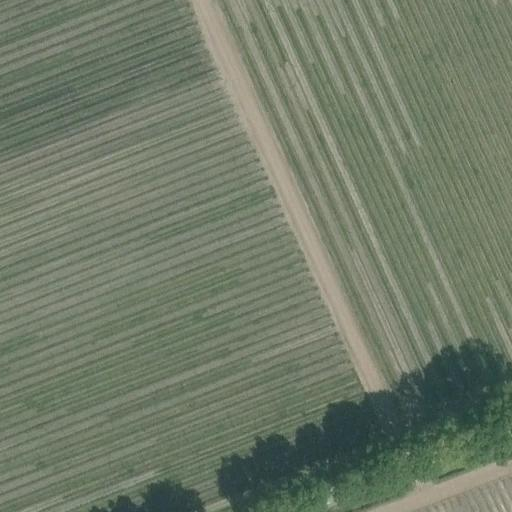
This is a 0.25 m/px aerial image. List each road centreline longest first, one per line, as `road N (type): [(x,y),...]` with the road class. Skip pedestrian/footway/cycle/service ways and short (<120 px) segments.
road 1 (track): [(200,0),(411,467)]
road 2 (unclassified): [(297,511),(511,428)]
